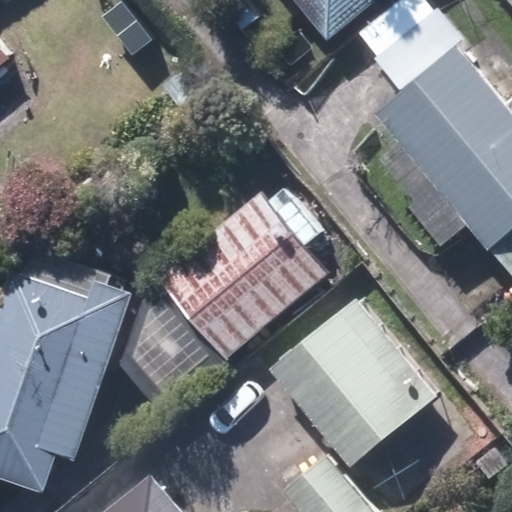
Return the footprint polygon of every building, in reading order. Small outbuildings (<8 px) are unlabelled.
[(382,0),(308,0),(335,36),(382,0)] [(452,241),(475,221),(495,245),(511,264),(511,93),(464,38),(431,0),(401,0),(366,31),(411,84),(379,111),(411,148),(389,167),(452,241)] [(0,33),(0,133),(50,88),(0,33)] [(151,300),(121,385),(146,415),(164,400),(171,409),(238,358),(342,272),(297,217),(272,238),(240,199),(161,264),(175,281),(151,300)] [(0,245),(11,237),(0,223),(0,245)] [(102,273),(95,292),(26,266),(0,336),(0,466),(52,486),(68,445),(91,453),(143,310),(135,306),(142,288),(102,273)] [(367,292),(279,366),(360,463),(448,388),(367,292)] [(386,511),(339,450),(291,488),(309,511),(386,511)] [(206,511),(169,464),(108,511),(206,511)]
